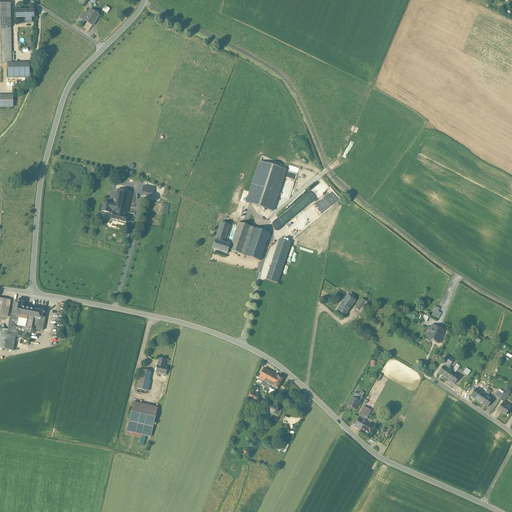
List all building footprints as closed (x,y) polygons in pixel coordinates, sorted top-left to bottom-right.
[(10,3),(0,3),(0,63),(8,64),(12,64),(12,63),(10,3)] [(99,16),(90,10),(87,15),(84,13),(80,18),(87,23),(92,26),(99,16)] [(34,11),(16,11),(16,17),(18,17),(18,21),(33,21),(32,17),(34,17),(34,11)] [(92,26),(87,23),(83,28),(88,32),(92,26)] [(29,63),(14,64),(14,78),(29,78),(29,68),(29,63)] [(13,95),(0,95),(0,107),(13,107),(13,95)] [(286,170),(259,162),(246,203),(273,211),(286,170)] [(143,185),(140,194),(151,197),(154,187),(143,185)] [(131,192),(118,189),(115,204),(111,203),(110,209),(114,210),(113,212),(127,215),(131,192)] [(111,203),(103,202),(102,211),(109,213),(110,209),(111,203)] [(113,212),(111,218),(111,219),(126,223),(126,222),(128,217),(126,216),(127,215),(113,212)] [(229,226),(221,223),(215,240),(224,243),(229,226)] [(238,223),(229,251),(241,255),(250,227),(238,223)] [(269,233),(250,227),(241,255),(260,261),(269,233)] [(279,239),(266,279),(278,283),(291,243),(279,239)] [(215,240),(212,249),(227,254),(230,245),(224,243),(215,240)] [(348,296),(347,295),(343,301),(352,307),(355,301),(353,299),(348,296)] [(0,298),(0,315),(8,317),(11,300),(0,298)] [(362,299),(355,309),(361,313),(368,303),(362,299)] [(15,301),(12,314),(20,316),(22,307),(23,302),(15,301)] [(352,307),(343,301),(337,310),(345,316),(352,307)] [(42,320),(43,315),(44,311),(22,307),(20,316),(42,320)] [(438,312),(434,310),(431,316),(439,319),(441,313),(438,312)] [(12,314),(11,314),(8,330),(0,328),(0,348),(13,351),(16,337),(23,338),(22,344),(28,346),(32,326),(36,327),(35,329),(42,331),(45,315),(43,315),(42,320),(20,316),(12,314)] [(438,328),(429,325),(426,331),(430,333),(427,339),(433,341),(438,328)] [(444,331),(438,328),(433,341),(439,343),(442,337),(443,337),(444,335),(443,334),(444,331)] [(453,361),(447,356),(444,361),(450,365),(453,361)] [(165,361),(159,360),(158,364),(155,373),(166,375),(168,367),(164,367),(165,361)] [(452,371),(445,366),(444,367),(443,366),(438,373),(446,379),(452,371)] [(454,367),(452,371),(446,379),(454,385),(459,378),(459,377),(454,374),(455,373),(458,369),(454,367)] [(151,372),(141,369),(136,389),(148,392),(150,382),(149,382),(151,372)] [(267,393),(269,388),(274,391),(275,388),(277,389),(283,378),(278,376),(264,369),(259,378),(257,377),(254,381),(265,387),(263,391),(267,393)] [(484,389),(482,392),(481,391),(480,392),(476,389),(471,396),(479,402),(484,394),(486,391),(484,389)] [(503,394),(498,390),(494,396),(500,400),(503,394)] [(505,392),(500,400),(504,402),(509,395),(505,392)] [(259,398),(250,393),(247,398),(256,403),(259,398)] [(362,398),(355,393),(347,406),(355,410),(362,398)] [(488,396),(484,394),(479,402),(487,407),(492,400),(487,397),(488,396)] [(158,408),(133,402),(126,431),(151,437),(158,408)] [(504,402),(498,410),(506,415),(509,412),(511,407),(504,402)] [(280,414),(281,412),(280,409),(278,406),(276,405),(273,404),(270,405),(267,406),(266,409),(265,412),(266,415),(268,417),(270,419),(273,419),(276,419),(278,417),(280,414)] [(364,407),(360,414),(361,415),(367,418),(371,411),(364,407)] [(367,418),(361,415),(359,418),(354,425),(354,427),(368,435),(373,426),(365,421),(367,418)] [(355,416),(351,423),(354,425),(359,418),(355,416)]
